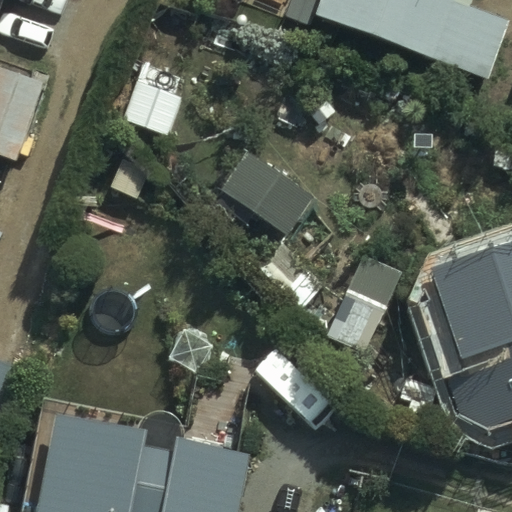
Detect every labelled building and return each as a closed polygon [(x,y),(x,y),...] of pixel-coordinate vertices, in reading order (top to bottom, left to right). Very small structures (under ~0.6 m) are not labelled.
[(312,0),(303,27),(473,87),(458,127),(496,140),(511,95),(511,63),(495,58),(503,35),(464,22),(472,0),(312,0)] [(43,77),(0,61),(0,147),(16,153),(43,77)] [(180,74),(142,61),(122,118),(147,127),(141,143),(169,152),(179,122),(174,120),(182,98),(173,95),(180,74)] [(250,152),(218,125),(185,167),(217,192),(250,152)] [(313,205),(248,158),(218,199),(283,246),(313,205)] [(511,274),(436,302),(471,400),(496,391),(511,434),(511,433),(511,274)] [(0,371),(0,401),(10,376),(0,371)] [(39,399),(8,511),(232,511),(246,465),(227,461),(238,420),(191,407),(183,437),(39,399)]
